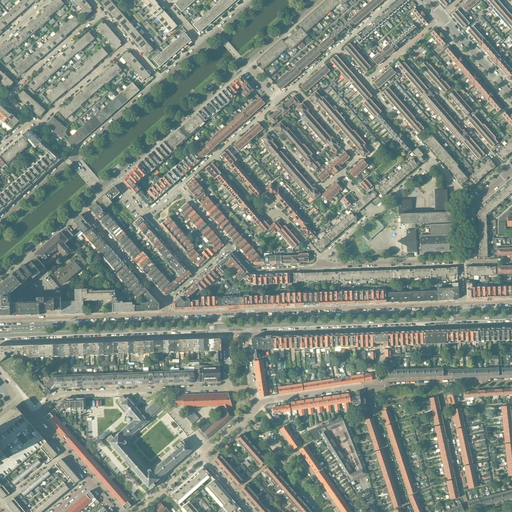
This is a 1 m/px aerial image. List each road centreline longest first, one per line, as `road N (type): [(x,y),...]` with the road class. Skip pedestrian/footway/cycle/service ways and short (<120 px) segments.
road 1 (primary): [(461,310),(0,326)]
road 2 (primary): [(244,327),(511,317)]
road 3 (residential): [(225,334),(227,387),(60,393),(33,416)]
road 4 (primary): [(0,336),(225,328)]
road 5 (residential): [(112,178),(243,63)]
road 6 (residential): [(197,273),(165,303),(79,206)]
road 7 (residential): [(508,173),(400,51)]
road 8 (residential): [(214,156),(265,214),(279,212),(321,258)]
road 9 (residential): [(321,264),(460,260)]
road 10 (residential): [(439,383),(467,511)]
road 11 (residential): [(408,511),(371,386)]
road 12 (residential): [(99,11),(6,99)]
road 13 (residential): [(160,490),(200,456),(249,511)]
road 14 (residential): [(37,127),(127,43)]
